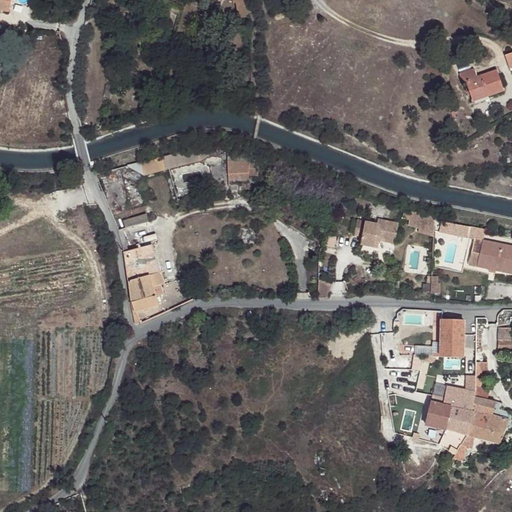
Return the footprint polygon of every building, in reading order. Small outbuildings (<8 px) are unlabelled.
[(0,0),(0,8),(9,9),(10,0),(0,0)] [(244,0),(242,0),(235,1),(238,18),(248,17),(244,0)] [(486,91),(488,97),(504,91),(497,70),(477,78),(474,70),(459,76),(462,83),(465,82),(471,97),(486,91)] [(473,102),(488,97),(486,91),(471,97),(473,102)] [(214,145),(206,145),(187,150),(127,166),(141,175),(198,159),(206,152),(215,152),(215,147),(219,146),(214,145)] [(258,175),(261,163),(228,150),(228,173),(249,173),(249,176),(258,175)] [(270,173),(272,168),(261,163),(260,170),(270,173)] [(419,228),(422,214),(410,213),(409,219),(408,225),(419,228)] [(434,225),(434,215),(422,214),(419,228),(418,231),(433,234),(434,225)] [(126,229),(149,222),(146,215),(124,221),(126,229)] [(381,224),(376,223),(357,219),(354,234),(362,236),(360,244),(378,247),(379,240),(394,243),(398,223),(382,220),(381,224)] [(122,229),(118,230),(121,240),(124,252),(129,251),(122,229)] [(467,266),(476,268),(481,241),(472,240),(467,266)] [(476,268),(511,274),(511,247),(481,241),(476,268)] [(131,303),(133,313),(136,312),(158,305),(155,296),(153,287),(159,285),(163,283),(152,244),(129,251),(124,252),(131,303)] [(162,294),(159,285),(153,287),(155,296),(162,294)] [(442,319),(441,357),(463,357),(463,320),(442,319)] [(511,329),(499,329),(499,352),(511,351),(511,340),(511,329)] [(475,376),(475,387),(483,388),(483,361),(476,361),(475,376)] [(466,391),(466,376),(448,379),(444,397),(433,395),(425,423),(468,436),(472,410),(470,410),(473,397),(475,392),(466,391)] [(475,387),(475,376),(466,376),(466,391),(475,392),(475,387)] [(483,388),(475,387),(475,392),(473,397),(470,410),(472,410),(468,436),(469,436),(475,437),(500,445),(505,432),(510,434),(511,428),(511,423),(499,419),(500,412),(494,410),(495,404),(487,402),(489,389),(483,388)] [(502,406),(495,404),(494,410),(500,412),(502,406)] [(404,405),(395,405),(396,416),(396,418),(399,432),(412,430),(409,415),(405,416),(404,405)] [(511,415),(500,412),(499,419),(511,423),(511,415)] [(472,449),(474,439),(468,437),(466,439),(458,453),(465,455),(467,448),(472,449)]
